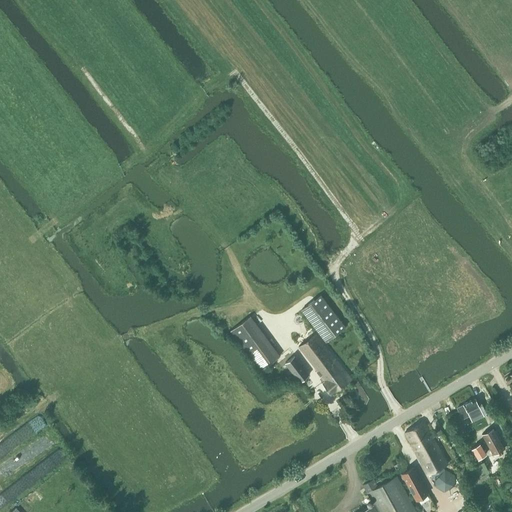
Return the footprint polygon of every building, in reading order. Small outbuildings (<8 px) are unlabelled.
[(326,342),(345,327),(320,295),(301,310),(326,342)] [(260,371),(276,359),(246,319),(230,331),(260,371)] [(305,341),(298,346),(324,381),(322,384),(330,395),(351,379),(315,333),(305,341)] [(294,356),(285,363),(300,382),(309,374),(294,356)] [(483,416),(480,409),(483,408),(481,404),(478,406),(475,399),(464,404),(464,405),(457,408),(462,419),(469,416),(472,422),(483,416)] [(448,464),(434,439),(442,435),(439,430),(431,434),(424,422),(405,433),(427,475),(448,464)] [(493,455),(504,449),(493,428),(482,434),(493,455)] [(480,444),(472,449),(478,459),(486,454),(480,444)] [(402,473),(416,500),(428,493),(413,467),(402,473)] [(416,511),(397,476),(377,487),(373,479),(363,486),(374,505),(377,511),(416,511)]
